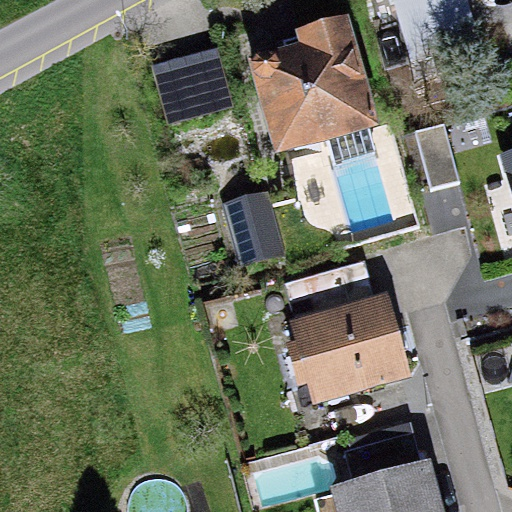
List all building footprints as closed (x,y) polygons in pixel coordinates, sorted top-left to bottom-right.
[(437,0),(393,0),(413,63),(477,44),(463,0),(440,0),(438,1),(437,0)] [(311,56),(258,72),(282,153),(326,141),(333,164),(374,152),(368,129),(370,128),(341,29),(306,39),(311,56)] [(214,53),(153,70),(168,124),(229,107),(214,53)] [(443,126),(415,133),(430,192),(458,185),(443,126)] [(263,201),(230,210),(247,275),(280,266),(263,201)] [(363,263),(284,286),(317,402),(404,378),(384,305),(375,308),(363,263)] [(347,455),(357,492),(340,496),(343,511),(435,511),(426,474),(419,475),(410,439),(347,455)]
